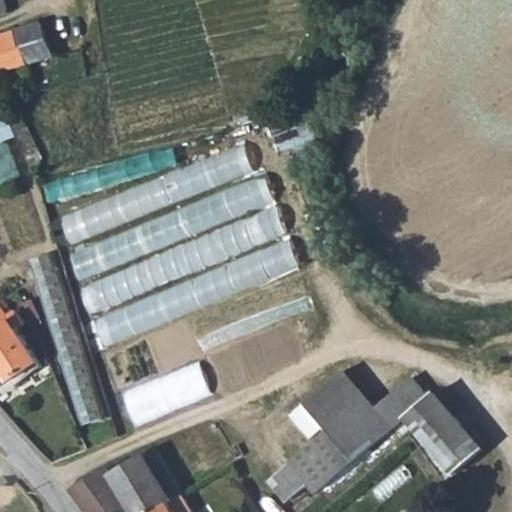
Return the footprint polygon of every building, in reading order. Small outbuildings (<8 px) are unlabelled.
[(10,0),(0,0),(0,18),(14,14),(10,0)] [(46,24),(0,37),(0,72),(33,65),(60,57),(46,24)] [(24,111),(11,116),(13,132),(15,131),(27,127),(29,126),(24,111)] [(28,153),(40,149),(27,127),(15,131),(28,153)] [(18,152),(0,159),(0,175),(23,166),(18,152)] [(86,277),(284,204),(274,175),(75,248),(86,277)] [(287,210),(85,281),(95,307),(296,237),(287,210)] [(112,344),(309,268),(297,239),(101,315),(112,344)] [(50,254),(26,261),(81,425),(106,418),(50,254)] [(8,301),(0,306),(0,359),(15,382),(43,362),(8,312),(13,309),(8,301)] [(206,361),(129,391),(142,424),(219,394),(206,361)] [(348,372),(308,405),(332,433),(294,466),(320,497),(398,432),(348,372)] [(137,511),(160,511),(186,495),(159,450),(117,474),(114,469),(75,491),(89,511),(132,511),(136,510),(137,511)] [(196,511),(186,495),(160,511),(196,511)]
